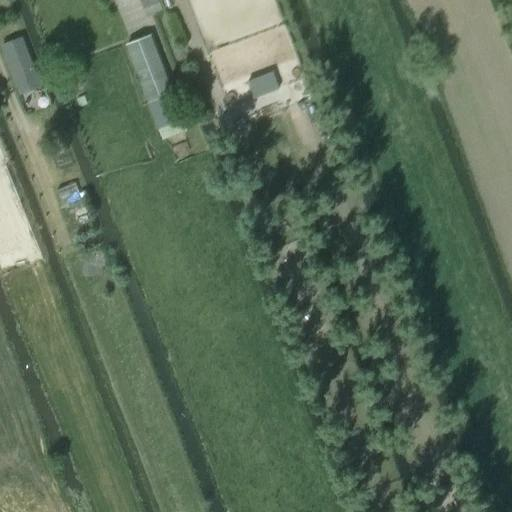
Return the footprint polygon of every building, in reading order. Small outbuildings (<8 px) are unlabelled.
[(158,0),(139,0),(146,16),(162,10),(158,0)] [(148,36),(126,45),(163,139),(185,130),(148,36)] [(38,82),(21,38),(3,45),(20,89),(38,82)] [(84,97),(76,99),(79,108),(87,106),(84,97)] [(74,182),(57,189),(63,203),(80,196),(74,182)]
